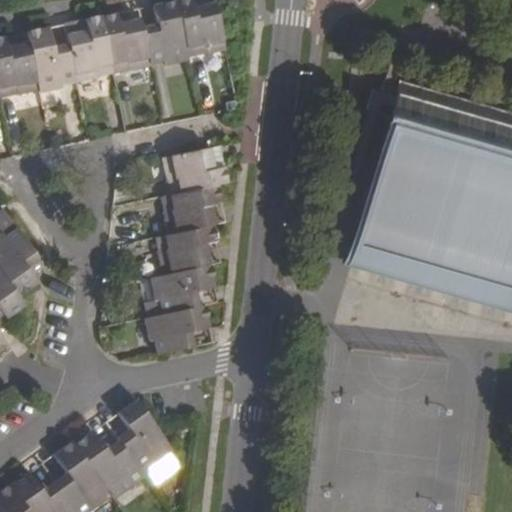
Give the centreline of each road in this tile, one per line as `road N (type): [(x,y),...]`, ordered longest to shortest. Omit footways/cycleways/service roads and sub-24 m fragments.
road 1 (residential): [(254,357),(291,0)]
road 2 (residential): [(62,166),(84,273),(82,336),(66,406)]
road 3 (residential): [(66,406),(109,385),(254,357)]
road 4 (residential): [(237,511),(254,357)]
